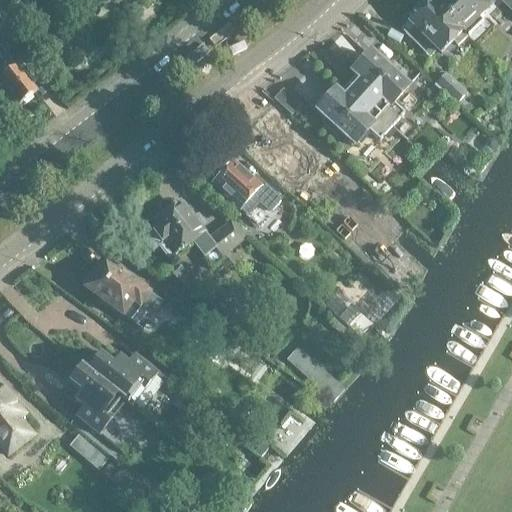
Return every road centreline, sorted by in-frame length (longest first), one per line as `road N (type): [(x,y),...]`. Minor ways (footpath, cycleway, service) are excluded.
road 1 (tertiary): [(0,255),(322,0)]
road 2 (tertiary): [(248,0),(0,193)]
